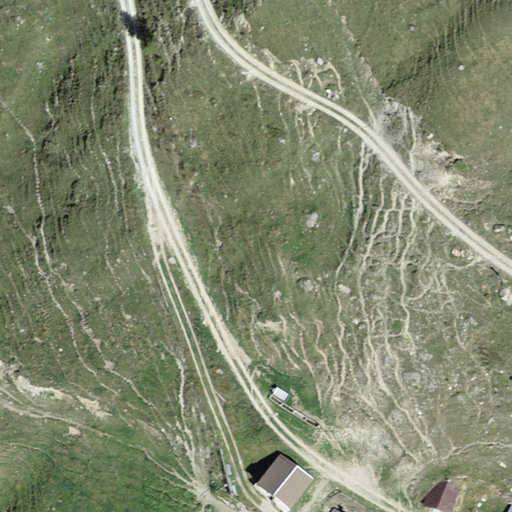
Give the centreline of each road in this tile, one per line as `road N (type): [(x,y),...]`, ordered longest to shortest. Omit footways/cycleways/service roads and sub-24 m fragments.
road 1 (unclassified): [(200,0),(233,54),(275,86),(366,132),(439,213),(511,266)]
road 2 (track): [(122,0),(163,235)]
